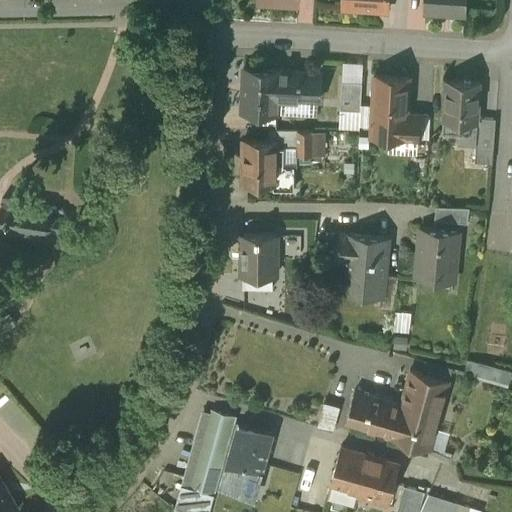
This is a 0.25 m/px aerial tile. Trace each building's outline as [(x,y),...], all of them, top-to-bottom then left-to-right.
[(387,0),(341,0),(342,3),(344,6),(344,7),(387,9),(387,0)] [(426,0),(426,11),(464,13),(465,0),(426,0)] [(279,69),(245,67),(244,92),(242,92),(241,110),(277,112),(278,97),(279,69)] [(321,72),(279,69),(278,97),(320,99),(321,72)] [(410,77),(375,75),(373,105),(372,124),(372,126),(380,135),(418,137),(419,113),(407,112),(410,77)] [(479,81),(447,79),(444,120),(477,122),(477,117),(479,81)] [(362,82),(342,81),(341,109),(361,110),(361,104),(362,82)] [(373,105),(361,104),(361,110),(360,124),(372,124),(373,105)] [(496,118),(477,117),(477,122),(478,122),(477,133),(475,161),(492,162),(496,118)] [(477,122),(444,120),(444,131),(477,133),(478,122),(477,122)] [(297,129),(269,129),(269,139),(277,139),(277,147),(284,148),(297,148),(297,129)] [(313,129),(297,129),(297,148),(297,153),(312,153),(313,129)] [(269,139),(243,139),(242,182),(274,182),(274,183),(294,183),(294,162),(283,162),(284,148),(277,147),(277,139),(269,139)] [(49,207),(2,199),(0,211),(0,226),(45,234),(52,229),(63,231),(70,224),(66,216),(55,214),(49,207)] [(469,206),(436,205),(435,219),(468,222),(469,206)] [(459,230),(421,226),(421,228),(422,228),(419,254),(418,254),(416,276),(417,277),(418,273),(453,276),(452,280),(454,280),(459,230)] [(388,236),(349,232),(349,234),(330,233),(328,258),(329,258),(330,254),(350,255),(347,288),(344,288),(344,291),(381,295),(382,295),(384,275),(388,236)] [(276,234),(242,234),(242,274),(272,275),(276,275),(276,252),(274,252),(274,235),(276,235),(276,234)] [(272,275),(242,274),(242,288),(272,288),(272,275)] [(398,276),(384,275),(382,295),(381,295),(380,307),(395,309),(398,276)] [(10,311),(0,315),(0,326),(2,330),(16,323),(10,311)] [(449,377),(411,367),(401,401),(392,434),(391,436),(430,447),(449,377)] [(401,401),(354,388),(345,421),(392,434),(401,401)] [(339,405),(324,401),(317,425),(332,430),(339,405)] [(211,408),(189,487),(214,494),(220,473),(234,421),(235,421),(237,415),(211,408)] [(272,431),(239,422),(235,421),(234,421),(220,473),(257,483),(272,431)] [(436,444),(446,446),(451,428),(441,425),(436,444)] [(400,461),(341,445),(332,482),(333,482),(329,496),(357,504),(361,490),(373,493),(371,497),(390,502),(400,461)] [(0,474),(0,511),(7,511),(18,506),(0,474)] [(417,511),(425,489),(404,483),(395,511),(417,511)] [(209,511),(214,494),(189,487),(182,511),(209,511)] [(450,511),(454,498),(428,490),(420,508),(432,511),(450,511)]
